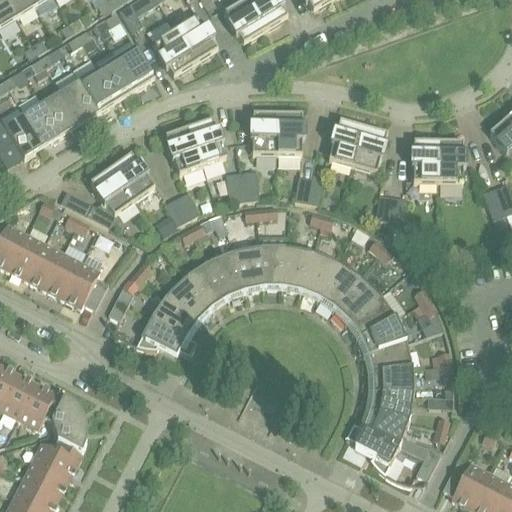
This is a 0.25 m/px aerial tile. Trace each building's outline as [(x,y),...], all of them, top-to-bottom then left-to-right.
[(0,0),(0,33),(16,24),(1,0),(0,0)] [(26,0),(1,0),(16,24),(34,12),(26,0)] [(51,0),(26,0),(34,12),(53,1),(51,0)] [(101,0),(93,5),(102,21),(112,15),(102,0),(101,0)] [(121,9),(115,1),(116,0),(102,0),(112,15),(121,9)] [(152,0),(145,0),(130,10),(137,21),(158,8),(152,0)] [(152,0),(158,8),(171,0),(152,0)] [(273,0),(244,0),(243,1),(265,36),(287,23),(273,0)] [(302,0),(313,17),(335,4),(332,0),(302,0)] [(231,14),(224,18),(243,50),(265,36),(243,1),(228,10),(231,14)] [(118,17),(131,38),(143,31),(129,10),(118,17)] [(114,19),(104,25),(110,33),(119,27),(114,19)] [(69,29),(74,37),(84,31),(79,23),(69,29)] [(189,25),(173,34),(195,70),(217,56),(198,24),(191,29),(189,25)] [(74,37),(69,29),(61,34),(66,42),(74,37)] [(173,34),(151,47),(173,83),(195,70),(173,34)] [(78,42),(82,50),(91,44),(86,37),(78,42)] [(82,50),(78,42),(68,47),(73,55),(82,50)] [(82,50),(86,57),(97,50),(93,43),(82,50)] [(42,45),(32,51),(38,60),(47,54),(42,45)] [(29,65),(38,60),(32,51),(23,56),(29,65)] [(58,53),(49,58),(54,67),(63,61),(58,53)] [(154,85),(136,56),(117,67),(135,97),(154,85)] [(39,64),(45,72),(54,67),(49,58),(39,64)] [(48,77),(45,72),(39,64),(31,69),(36,78),(34,80),(36,84),(48,77)] [(117,67),(98,78),(116,108),(135,97),(117,67)] [(98,78),(80,88),(98,119),(116,108),(98,78)] [(12,81),(3,87),(8,95),(17,90),(12,81)] [(80,88),(61,99),(80,130),(98,119),(80,88)] [(61,99),(42,110),(61,141),(80,130),(61,99)] [(42,110),(23,121),(43,153),(61,141),(42,110)] [(277,120),(252,120),(252,161),(276,161),(277,120)] [(302,120),(277,120),(276,161),(301,162),(302,120)] [(24,164),(43,153),(23,121),(4,132),(1,125),(0,125),(0,148),(3,153),(13,147),(24,164)] [(511,127),(508,123),(489,139),(511,164),(511,127)] [(212,125),(188,134),(202,173),(225,165),(212,125)] [(328,167),(352,173),(363,133),(339,127),(328,167)] [(387,140),(363,133),(352,173),(376,180),(387,140)] [(165,142),(178,181),(202,173),(188,134),(165,142)] [(413,189),(437,189),(438,148),(413,147),(413,189)] [(463,148),(438,148),(437,189),(462,189),(463,148)] [(130,160),(110,175),(134,208),(154,194),(130,160)] [(0,191),(13,184),(0,162),(0,191)] [(60,209),(86,222),(104,232),(115,224),(114,222),(134,208),(110,175),(90,189),(94,195),(91,197),(98,207),(92,211),(66,197),(60,209)] [(255,176),(240,178),(244,207),(259,205),(255,176)] [(240,178),(225,180),(229,209),(244,207),(240,178)] [(311,180),(311,184),(306,209),(319,211),(324,182),(311,180)] [(294,207),(306,209),(311,184),(298,182),(294,207)] [(511,204),(507,189),(494,194),(504,221),(511,218),(511,204)] [(482,198),(492,226),(501,249),(511,244),(511,241),(504,221),(494,194),(482,198)] [(187,198),(176,204),(188,226),(199,220),(187,198)] [(375,225),(388,227),(392,202),(379,200),(375,225)] [(405,204),(392,202),(388,227),(387,231),(400,233),(405,204)] [(176,204),(164,210),(176,232),(188,226),(176,204)] [(49,222),(54,213),(44,207),(39,217),(49,222)] [(255,214),(256,226),(267,225),(266,213),(255,214)] [(256,226),(255,214),(244,215),(245,227),(256,226)] [(320,233),(323,220),(312,217),(309,229),(320,233)] [(62,241),(70,246),(81,225),(70,220),(64,231),(66,232),(62,241)] [(323,220),(320,233),(321,233),(319,237),(330,240),(335,223),(323,220)] [(85,241),(90,230),(81,225),(70,246),(68,251),(74,254),(77,247),(78,247),(82,240),(85,241)] [(189,233),(194,244),(196,244),(198,248),(207,244),(204,239),(205,238),(199,228),(189,233)] [(0,272),(10,278),(28,242),(7,231),(5,236),(0,233),(0,272)] [(194,244),(189,233),(179,239),(185,250),(194,244)] [(10,278),(30,288),(48,253),(28,242),(10,278)] [(114,244),(112,249),(118,253),(121,247),(114,244)] [(369,254),(378,261),(384,253),(375,246),(369,254)] [(30,288),(50,299),(69,263),(48,253),(30,288)] [(263,294),(282,294),(286,254),(276,253),(271,253),(267,254),(259,254),(263,294)] [(393,260),(392,259),(384,253),(378,261),(386,268),(393,260)] [(244,297),(263,294),(259,254),(249,255),(245,256),(240,257),(232,259),(244,297)] [(282,294),(301,297),(312,259),(307,258),(298,256),(293,255),(286,254),(282,294)] [(226,304),(244,297),(232,259),(228,261),(219,264),(215,266),(208,270),(226,304)] [(301,297),(319,304),(337,269),(333,267),(324,263),(320,261),(312,259),(301,297)] [(50,299),(71,309),(89,274),(69,263),(50,299)] [(135,277),(144,284),(152,275),(143,267),(135,277)] [(319,304),(335,315),(360,284),(352,278),(348,275),(344,273),(337,269),(319,304)] [(210,315),(226,304),(208,270),(199,274),(195,277),(192,280),(185,284),(210,315)] [(83,310),(94,316),(108,289),(97,284),(99,279),(89,274),(71,309),(81,315),(83,310)] [(144,284),(135,277),(128,285),(137,293),(144,284)] [(196,328),(210,315),(185,284),(182,287),(178,290),(175,294),(171,297),(166,303),(196,328)] [(335,315),(349,328),(379,302),(373,295),(369,292),(366,289),(360,284),(335,315)] [(122,294),(107,323),(119,329),(133,300),(122,294)] [(414,300),(419,310),(428,305),(423,295),(414,300)] [(349,328),(360,344),(394,324),(392,320),(389,316),(387,312),(384,308),(379,302),(349,328)] [(159,312),(150,325),(185,344),(195,329),(196,328),(166,303),(163,307),(159,312)] [(434,315),(428,305),(419,310),(425,320),(434,315)] [(360,344),(368,361),(405,349),(404,344),(402,340),(400,335),(398,331),(396,327),(394,324),(360,344)] [(160,349),(189,364),(196,349),(185,344),(150,325),(136,353),(142,355),(145,356),(151,356),(156,357),(156,355),(160,349)] [(368,361),(372,380),(411,375),(411,370),(410,365),(409,361),(408,356),(405,349),(368,361)] [(449,358),(438,360),(432,361),(433,372),(450,370),(449,358)] [(452,381),(450,370),(433,372),(432,373),(433,382),(441,381),(441,382),(442,382),(452,381)] [(18,382),(0,372),(0,416),(0,417),(18,382)] [(372,380),(373,399),(412,402),(413,397),(413,392),(413,387),(412,383),(412,378),(411,375),(372,380)] [(37,391),(18,382),(0,417),(18,426),(37,391)] [(56,401),(37,391),(18,426),(38,436),(43,425),(56,401)] [(373,399),(370,418),(408,428),(409,424),(410,419),(411,414),(412,410),(412,402),(373,399)] [(62,410),(64,405),(56,401),(43,425),(51,429),(54,439),(80,430),(79,428),(79,426),(77,424),(76,422),(75,420),(73,418),(72,416),(70,415),(68,413),(66,412),(62,410)] [(441,403),(441,414),(452,415),(453,404),(441,403)] [(370,418),(363,435),(364,435),(363,436),(399,453),(401,449),(403,445),(404,440),(406,436),(408,428),(370,418)] [(439,424),(436,436),(446,438),(449,427),(439,424)] [(82,459),(77,457),(78,455),(79,453),(80,451),(81,449),(81,446),(82,444),(82,442),(82,439),(82,437),(81,435),(81,432),(80,430),(54,439),(57,448),(53,456),(77,468),(82,459)] [(384,482),(399,453),(363,436),(364,435),(363,435),(363,436),(353,430),(345,445),(374,460),(371,466),(370,467),(371,469),(373,472),(375,474),(379,478),(382,480),(384,482)] [(436,436),(433,446),(443,449),(446,438),(436,436)] [(492,452),(497,443),(486,438),(482,447),(492,452)] [(68,486),(77,468),(53,456),(42,450),(33,468),(68,486)] [(415,481),(427,487),(441,460),(429,454),(415,481)] [(59,504),(68,486),(33,468),(23,486),(59,504)] [(456,469),(442,496),(453,501),(451,506),(463,511),(471,511),(488,480),(469,470),(467,475),(456,469)] [(471,511),(494,511),(506,489),(488,480),(471,511)] [(28,511),(54,511),(59,504),(23,486),(14,504),(28,511)] [(494,511),(511,511),(511,492),(506,489),(494,511)]
